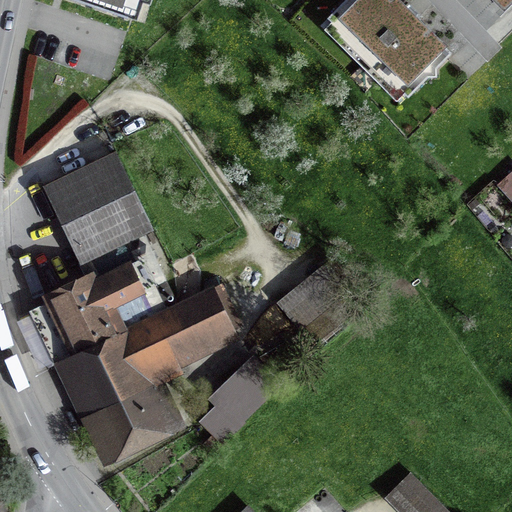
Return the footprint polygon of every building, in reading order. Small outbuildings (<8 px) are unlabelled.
[(146,0),(69,0),(69,2),(138,24),(146,0)] [(451,55),(394,0),(351,0),(323,30),(402,106),(451,55)] [(511,0),(497,0),(507,10),(511,4),(511,0)] [(151,230),(115,154),(41,189),(78,265),(89,260),(98,278),(52,300),(32,310),(57,364),(66,359),(166,312),(163,306),(173,301),(141,235),(151,230)] [(511,176),(494,191),(511,211),(511,176)] [(354,286),(332,260),(277,306),(299,332),(354,286)] [(208,292),(166,312),(66,359),(93,414),(87,418),(106,458),(173,426),(153,385),(147,389),(136,366),(167,351),(172,361),(229,334),(208,292)] [(338,323),(328,311),(307,328),(316,341),(338,323)] [(225,390),(227,391),(222,396),(228,403),(203,425),(221,446),(243,423),(241,421),(274,388),(253,362),(237,379),(236,378),(225,390)] [(446,511),(409,474),(385,498),(398,511),(446,511)]
